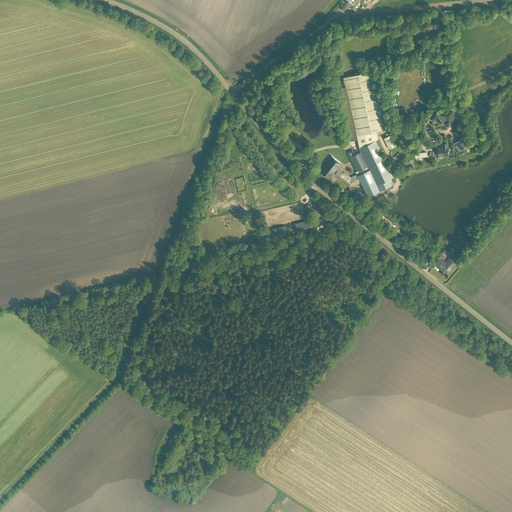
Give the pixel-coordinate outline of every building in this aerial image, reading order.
[(322,166),(319,171),(322,173),(322,174),(325,177),(326,177),(329,179),(333,174),(334,175),(336,177),(337,176),(339,178),(339,179),(349,187),(360,182),(361,181),(361,182),(367,195),(379,189),(392,183),(392,182),(395,180),(393,176),(390,168),(376,139),(378,138),(377,134),(377,133),(376,130),(388,127),(373,69),(360,72),(358,73),(343,76),(345,87),(339,89),(351,140),(350,140),(351,142),(351,143),(351,144),(351,145),(353,150),(347,153),(352,164),(356,171),(358,175),(357,175),(350,178),(337,168),(338,168),(341,164),(331,155),(322,166)] [(461,107),(452,107),(453,117),(461,117),(461,107)] [(439,110),(430,117),(432,121),(436,119),(439,123),(445,118),(439,110)] [(391,134),(383,138),(389,149),(397,145),(391,134)] [(457,145),(455,146),(460,152),(461,150),(467,146),(461,138),(455,143),(457,145)] [(437,148),(438,156),(448,155),(447,142),(442,143),(442,147),(437,148)] [(361,195),(351,187),(347,191),(360,202),(363,198),(360,196),(361,195)] [(314,219),(264,231),(267,241),(323,229),(322,226),(316,227),(314,219)] [(474,246),(470,242),(469,242),(464,247),(465,247),(470,251),(474,246)] [(458,261),(456,260),(456,259),(452,255),(446,261),(442,257),(443,255),(440,252),(432,261),(441,268),(440,269),(447,274),(458,261)]
